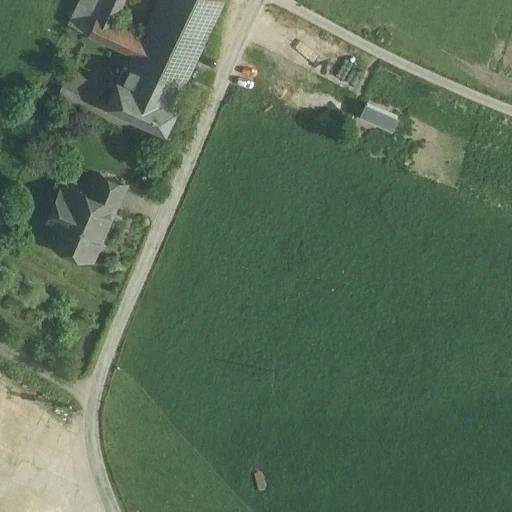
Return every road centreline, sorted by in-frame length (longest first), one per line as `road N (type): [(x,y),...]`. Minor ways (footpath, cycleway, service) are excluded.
road 1 (residential): [(115,511),(87,455),(88,401),(253,0)]
road 2 (residential): [(253,0),(511,108)]
